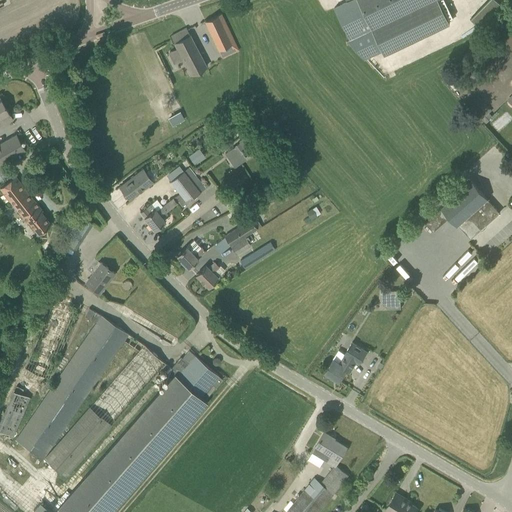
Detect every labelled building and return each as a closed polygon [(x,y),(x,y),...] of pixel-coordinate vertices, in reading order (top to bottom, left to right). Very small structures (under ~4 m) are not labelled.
[(346,0),(347,1),(334,7),(349,39),(347,40),(364,59),(382,50),(384,54),(450,23),(438,0),(346,0)] [(480,27),(502,4),(497,0),(488,0),(471,17),(480,27)] [(235,42),(221,13),(205,21),(219,50),(235,42)] [(191,74),(207,66),(186,28),(171,36),(191,74)] [(477,95),(468,103),(475,111),(473,112),(472,113),(482,124),(485,122),(486,123),(493,117),(489,113),(492,110),(477,95)] [(0,122),(1,125),(12,119),(0,97),(0,122)] [(174,125),(186,119),(182,110),(169,116),(174,125)] [(0,163),(25,150),(16,134),(0,143),(0,163)] [(241,142),(225,153),(234,167),(241,162),(237,156),(243,152),(244,151),(248,148),(246,146),(249,143),(245,137),(240,140),(241,142)] [(189,156),(195,165),(206,157),(199,148),(189,156)] [(188,167),(170,181),(179,192),(175,196),(183,206),(205,188),(188,167)] [(149,169),(146,172),(143,169),(120,186),(129,199),(153,181),(157,178),(157,173),(154,170),(149,169)] [(35,200),(33,201),(30,197),(32,196),(15,175),(0,187),(27,223),(29,222),(39,234),(51,225),(41,212),(43,211),(35,200)] [(470,238),(500,212),(471,180),(441,207),(425,221),(433,230),(450,216),(457,225),(458,224),(470,238)] [(157,211),(151,203),(140,212),(144,217),(154,230),(165,221),(163,217),(167,214),(165,211),(177,202),(173,198),(157,211)] [(317,216),(317,215),(313,208),(312,208),(307,212),(311,219),(317,216)] [(64,240),(75,248),(93,224),(81,216),(64,240)] [(258,221),(254,223),(251,218),(224,235),(230,245),(261,226),(258,221)] [(454,280),(480,258),(469,244),(471,242),(461,231),(435,254),(441,261),(439,262),(454,280)] [(236,254),(251,245),(250,244),(249,243),(246,237),(231,246),(236,254)] [(186,246),(177,255),(183,262),(182,264),(185,267),(187,266),(189,267),(205,251),(201,246),(200,246),(193,240),(186,247),(186,246)] [(249,254),(240,260),(245,267),(259,258),(254,251),(249,254)] [(86,282),(99,292),(114,273),(95,257),(87,268),(93,273),(86,282)] [(221,265),(219,267),(214,262),(209,267),(206,265),(196,275),(208,287),(218,277),(225,269),(221,265)] [(400,290),(381,290),(382,303),(387,308),(400,308),(400,290)] [(50,377),(78,312),(82,303),(55,292),(36,336),(24,366),(50,377)] [(122,339),(137,350),(143,343),(128,333),(105,317),(99,314),(94,310),(89,308),(85,316),(94,321),(21,431),(15,439),(42,458),(43,459),(45,456),(122,339)] [(352,340),(338,362),(333,359),(325,371),(339,380),(347,368),(350,370),(357,360),(359,362),(367,350),(362,347),(361,348),(356,345),(356,343),(352,340)] [(143,343),(137,350),(45,456),(43,459),(65,478),(162,366),(167,372),(171,368),(165,362),(143,343)] [(180,357),(171,368),(167,372),(172,376),(57,508),(62,511),(111,511),(207,402),(205,400),(223,379),(189,350),(182,358),(180,357)] [(17,435),(30,394),(14,389),(0,429),(17,435)] [(327,461),(331,455),(339,460),(347,447),(334,439),(335,438),(324,432),(316,445),(312,452),(327,461)] [(314,478),(294,502),(285,511),(317,511),(348,475),(336,465),(335,464),(334,465),(320,483),(314,478)] [(396,492),(387,508),(393,511),(392,511),(415,511),(418,508),(410,503),(412,501),(396,492)] [(36,511),(51,511),(40,502),(33,509),(36,511)]
